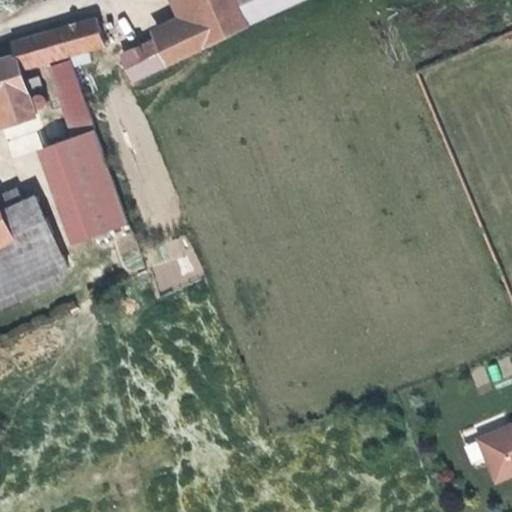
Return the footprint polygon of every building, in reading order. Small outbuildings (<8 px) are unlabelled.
[(246,23),(235,0),(188,0),(195,16),(157,34),(119,52),(130,77),(246,23)] [(195,16),(188,0),(170,0),(176,13),(153,23),(157,34),(195,16)] [(299,0),(243,0),(253,20),(299,0)] [(15,55),(19,68),(124,35),(117,14),(95,21),(93,14),(11,41),(15,55)] [(19,68),(15,55),(0,60),(0,123),(34,112),(33,109),(44,105),(36,82),(25,85),(19,68)] [(128,224),(94,129),(37,149),(71,244),(128,224)] [(22,199),(16,185),(0,191),(0,302),(57,277),(56,269),(66,263),(35,193),(22,199)] [(511,422),(475,438),(494,481),(511,473),(511,422)]
